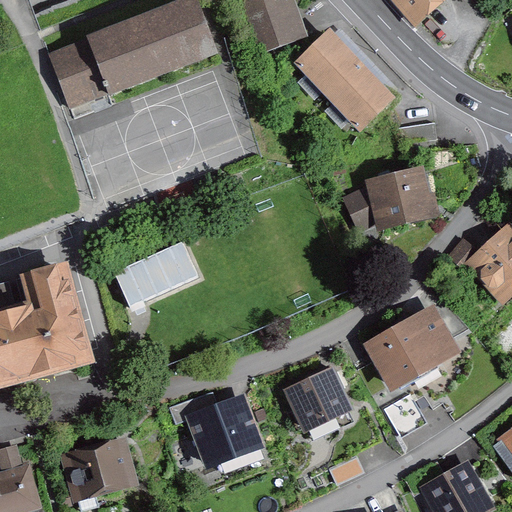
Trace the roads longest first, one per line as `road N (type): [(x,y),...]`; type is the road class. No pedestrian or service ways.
road 1 (residential): [(119,397),(225,375),(404,289),(455,238),(483,161),(489,111)]
road 2 (residential): [(72,229),(91,215),(23,9)]
road 3 (residential): [(324,511),(392,483),(511,392)]
road 4 (residential): [(72,229),(119,397)]
road 5 (tertiary): [(489,111),(415,58),(360,0)]
road 6 (residential): [(0,423),(119,397)]
